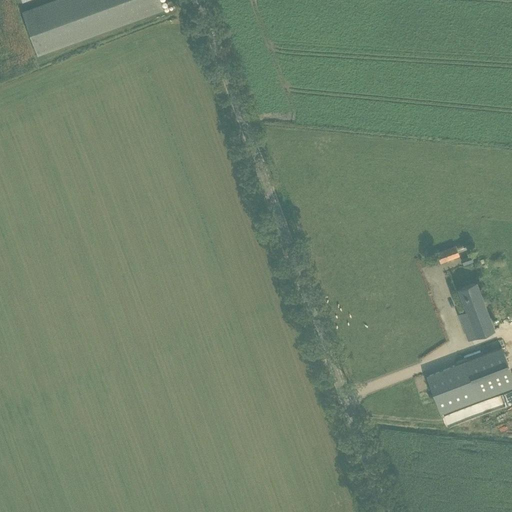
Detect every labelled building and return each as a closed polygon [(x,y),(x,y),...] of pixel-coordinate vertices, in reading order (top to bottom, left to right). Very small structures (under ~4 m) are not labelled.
[(54,0),(22,12),(38,55),(163,9),(159,0),(54,0)] [(436,253),(440,263),(449,259),(459,255),(456,246),(446,250),(436,253)] [(461,259),(463,266),(474,262),(471,255),(461,259)] [(466,331),(469,339),(476,337),(494,330),(476,283),(458,289),(473,328),(466,331)] [(426,375),(440,414),(511,387),(511,374),(502,347),(426,375)]
